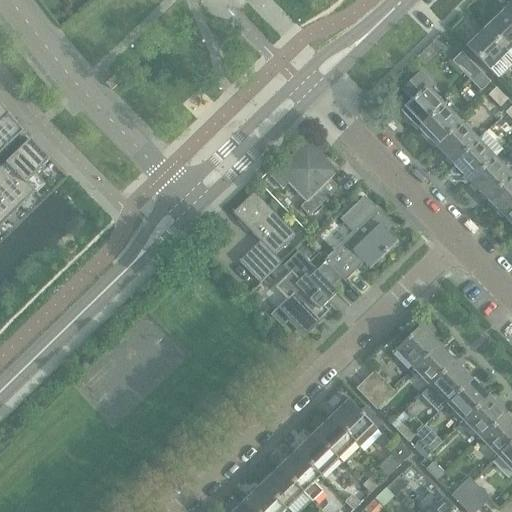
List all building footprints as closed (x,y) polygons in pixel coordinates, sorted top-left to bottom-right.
[(511,2),(501,14),(511,24),(511,2)] [(511,48),(511,24),(501,14),(483,31),(506,54),(511,48)] [(511,64),(511,60),(506,54),(483,31),(466,48),(497,80),(511,64)] [(475,69),(461,54),(451,64),(466,79),(475,69)] [(490,84),(475,69),(466,79),(480,93),(490,84)] [(440,105),(425,89),(429,84),(418,73),(400,91),(411,102),(401,112),(417,129),(440,105)] [(105,84),(112,91),(121,82),(114,76),(105,84)] [(507,101),(495,89),(487,97),(499,109),(507,101)] [(436,149),(460,125),(440,105),(417,129),(436,149)] [(0,123),(8,116),(0,106),(0,123)] [(0,155),(23,133),(8,118),(9,116),(8,116),(0,123),(0,155)] [(453,167),(477,143),(460,125),(436,149),(453,167)] [(469,183),(493,159),(502,151),(486,134),(477,143),(453,167),(469,183)] [(26,184),(49,161),(29,140),(5,164),(34,194),(35,193),(26,184)] [(321,188),(337,173),(307,142),(270,178),(282,190),(288,184),(305,203),(300,208),(308,217),(330,197),(321,188)] [(487,201),(511,177),(493,159),(469,183),(487,201)] [(34,194),(5,164),(0,168),(0,186),(20,207),(34,194)] [(504,219),(511,211),(511,178),(511,177),(487,201),(504,219)] [(0,214),(6,221),(20,207),(0,186),(0,214)] [(253,194),(232,214),(241,223),(260,243),(239,263),(260,284),(269,275),(281,263),(275,256),(294,237),(253,194)] [(397,243),(380,226),(385,221),(363,199),(341,221),(353,233),(323,261),(325,263),(335,273),(344,282),(364,263),(369,268),(383,255),(384,256),(397,243)] [(290,274),(275,288),(287,300),(278,309),(304,336),(329,312),(324,308),(338,294),(331,287),(326,282),(333,275),(335,273),(325,263),(316,272),(297,252),(283,267),(290,274)] [(412,371),(437,346),(420,328),(395,352),(412,371)] [(429,388),(454,364),(437,346),(412,371),(429,388)] [(446,406),(471,382),(454,364),(429,388),(446,406)] [(394,393),(374,373),(365,382),(385,402),(394,393)] [(385,402),(365,382),(356,391),(376,411),(385,402)] [(463,423),(488,399),(471,382),(446,406),(463,423)] [(480,440),(505,416),(488,399),(463,423),(480,440)] [(331,416),(330,417),(354,443),(359,449),(361,448),(376,432),(377,431),(347,401),(347,400),(346,401),(331,416)] [(497,458),(511,442),(511,423),(505,416),(480,440),(497,458)] [(330,417),(312,435),(337,460),(354,443),(330,417)] [(415,435),(404,424),(396,431),(407,443),(415,435)] [(337,460),(312,435),(294,452),(319,477),(337,460)] [(411,455),(396,440),(384,451),(392,459),(381,469),(388,477),(411,455)] [(432,453),(421,441),(413,449),(425,460),(432,453)] [(511,473),(511,442),(497,458),(511,473)] [(313,483),(319,477),(294,452),(277,469),(302,494),(312,503),(322,493),(313,483)] [(445,475),(433,463),(426,470),(437,482),(445,475)] [(302,494),(277,469),(260,485),(285,511),(302,494)] [(408,486),(399,477),(392,484),(401,494),(408,486)] [(378,488),(369,479),(362,486),(370,495),(378,488)] [(489,500),(472,483),(468,480),(460,488),(480,509),(489,500)] [(401,494),(392,484),(386,490),(395,499),(401,494)] [(283,511),(285,511),(260,485),(242,502),(252,511),(283,511)] [(477,511),(480,509),(460,488),(451,497),(465,511),(477,511)] [(360,505),(352,496),(345,503),(353,511),(360,505)] [(452,511),(442,501),(431,511),(452,511)] [(252,511),(242,502),(232,511),(252,511)]
